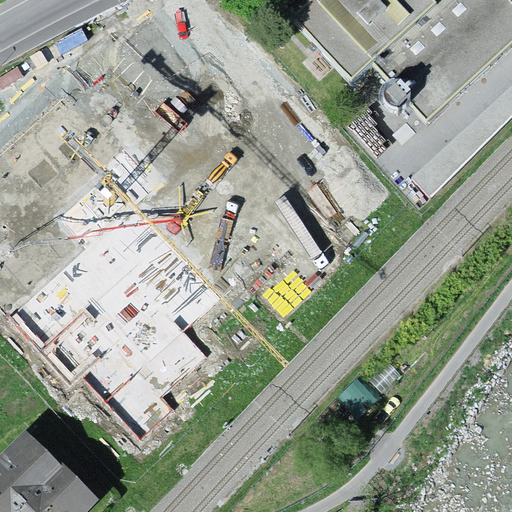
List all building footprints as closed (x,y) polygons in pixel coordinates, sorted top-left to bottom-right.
[(329,0),(300,28),(358,89),(377,71),(430,126),(511,47),(511,5),(507,0),(329,0)] [(511,125),(511,71),(409,176),(437,203),(511,125)] [(221,148),(246,133),(232,110),(207,125),(221,148)] [(165,186),(214,172),(203,133),(154,147),(165,186)] [(90,511),(100,503),(34,434),(0,466),(0,511),(90,511)]
